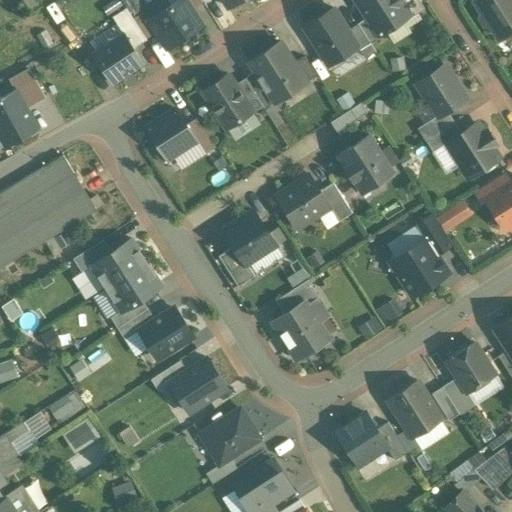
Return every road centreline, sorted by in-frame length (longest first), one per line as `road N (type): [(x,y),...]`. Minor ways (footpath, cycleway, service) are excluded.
road 1 (residential): [(100,117),(264,375),(313,401)]
road 2 (residential): [(313,401),(511,276)]
road 3 (residential): [(289,0),(100,117)]
road 4 (residential): [(440,0),(511,113)]
road 5 (residential): [(313,401),(322,468),(350,511)]
